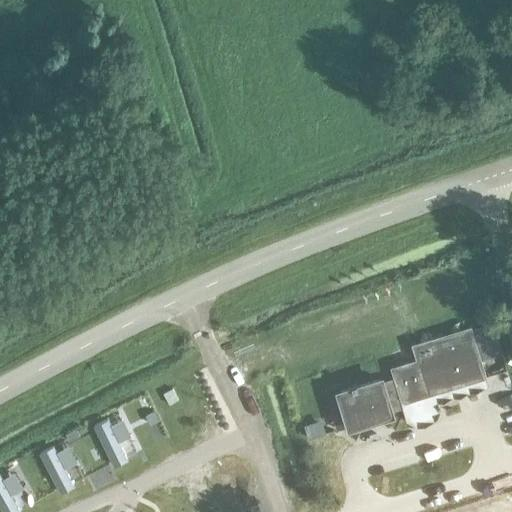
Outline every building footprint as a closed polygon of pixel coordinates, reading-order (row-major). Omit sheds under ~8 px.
[(484,378),(469,329),(415,345),(420,361),(394,369),(398,379),(383,383),(381,378),(359,385),(358,383),(354,384),(355,386),(339,391),(350,426),(392,413),(390,407),(405,403),(409,418),(417,421),(433,416),(437,409),(432,394),(484,378)] [(355,364),(326,365),(326,381),(356,380),(355,364)] [(173,389),(163,393),(169,404),(178,399),(173,389)] [(155,409),(145,414),(150,423),(160,419),(155,409)] [(95,425),(116,466),(130,459),(108,418),(95,425)] [(75,429),(64,435),(68,442),(79,437),(75,429)] [(40,452),(61,493),(75,486),(54,445),(40,452)] [(0,505),(3,511),(18,511),(0,473),(0,505)]
